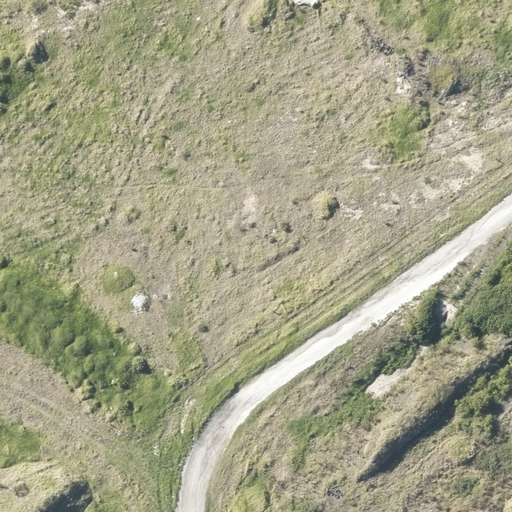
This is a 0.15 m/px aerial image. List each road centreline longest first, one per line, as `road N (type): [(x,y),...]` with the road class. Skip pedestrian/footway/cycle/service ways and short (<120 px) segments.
road 1 (track): [(511,188),(195,444),(190,511)]
road 2 (track): [(138,511),(26,377),(0,372)]
